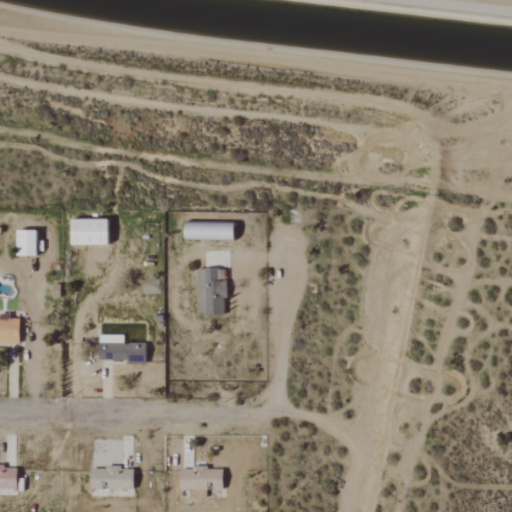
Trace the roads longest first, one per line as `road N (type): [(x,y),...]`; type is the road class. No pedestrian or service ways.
road 1 (residential): [(0,416),(277,413)]
road 2 (residential): [(277,413),(272,253)]
road 3 (residential): [(343,511),(353,453),(346,436),(277,413)]
